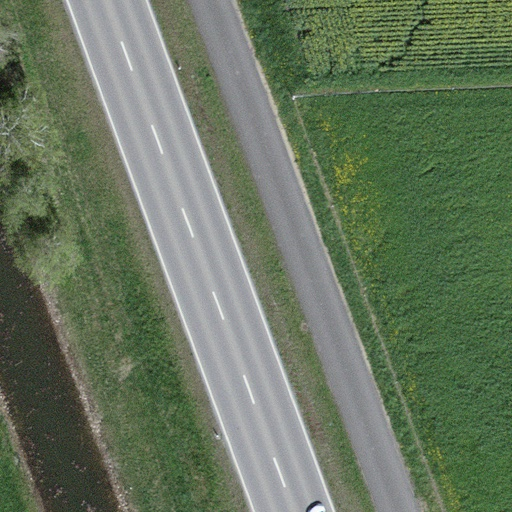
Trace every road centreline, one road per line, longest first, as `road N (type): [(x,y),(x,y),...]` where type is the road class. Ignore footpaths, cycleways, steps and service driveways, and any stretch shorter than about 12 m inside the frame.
road 1 (primary): [(291,511),(103,0)]
road 2 (track): [(399,511),(212,0)]
